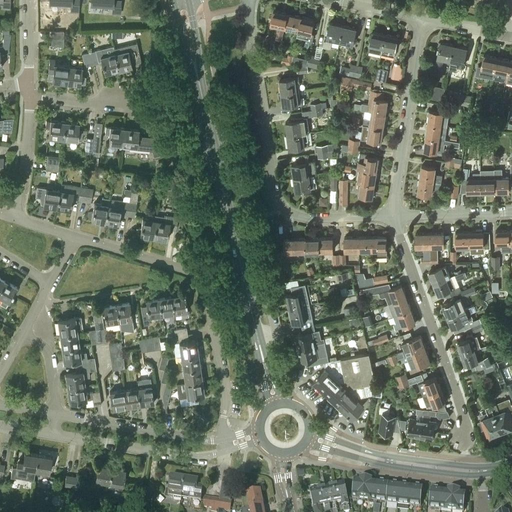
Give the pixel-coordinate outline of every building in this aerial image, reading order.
[(1,0),(1,8),(9,8),(9,0),(1,0)] [(48,0),(49,2),(70,3),(70,11),(78,11),(78,0),(48,0)] [(90,0),(91,4),(112,5),(112,13),(120,14),(120,0),(113,0),(90,0)] [(287,14),(273,11),(270,24),(278,26),(275,38),(282,39),(284,27),(287,14)] [(287,14),(284,27),(298,30),(301,16),(287,14)] [(301,16),(298,30),(297,36),(312,40),(314,33),(311,33),(314,19),(301,16)] [(340,41),(343,25),(330,22),(325,42),(324,41),(323,47),(330,48),(332,39),(340,41)] [(343,25),(340,41),(347,42),(346,46),(352,47),(356,28),(343,25)] [(9,34),(9,29),(2,28),(2,33),(4,34),(2,46),(0,46),(0,67),(2,67),(0,54),(9,53),(9,47),(11,34),(9,34)] [(380,54),(381,47),(384,34),(372,31),(367,51),(380,54)] [(384,34),(381,47),(380,54),(394,57),(398,37),(384,34)] [(450,60),(453,44),(440,42),(435,69),(441,70),(443,58),(450,60)] [(122,46),(113,48),(119,70),(132,67),(132,66),(136,65),(134,57),(131,44),(122,46)] [(453,44),(450,60),(458,61),(457,65),(462,66),(466,47),(453,44)] [(89,52),(92,65),(101,62),(104,74),(119,70),(113,48),(113,46),(89,52)] [(92,65),(89,52),(82,54),(85,67),(92,65)] [(293,56),(287,54),(287,57),(282,56),(281,63),(291,65),(291,63),(293,56)] [(494,70),(497,57),(483,55),(481,68),(494,70)] [(293,56),(291,63),(298,64),(300,57),(293,56)] [(505,81),(510,60),(497,57),(494,70),(492,79),(505,81)] [(66,83),(68,66),(54,64),(54,60),(50,59),(48,73),(52,74),(51,81),(66,83)] [(400,76),(400,63),(392,63),(391,76),(400,76)] [(350,67),(345,66),(341,65),(339,72),(348,75),(354,76),(357,65),(351,64),(350,67)] [(308,72),(307,65),(296,67),(297,74),(308,72)] [(357,65),(354,76),(360,77),(363,66),(357,65)] [(68,66),(66,83),(80,85),(80,83),(85,84),(86,77),(81,76),(82,67),(68,66)] [(374,80),(385,82),(388,70),(377,68),(374,80)] [(352,85),(353,78),(342,76),(341,83),(352,85)] [(281,93),(298,90),(297,83),(299,82),(298,77),(279,80),(281,93)] [(442,101),(445,88),(434,85),(431,98),(442,101)] [(298,90),(281,93),(281,94),(278,94),(279,100),(282,100),(283,106),(302,103),(301,97),(300,98),(298,90)] [(371,112),(385,114),(387,100),(381,99),(382,92),(370,90),(368,104),(362,103),(361,110),(371,112)] [(454,92),(452,103),(463,105),(464,105),(466,94),(454,92)] [(464,105),(463,105),(470,107),(472,95),(466,94),(464,105)] [(322,108),(311,110),(302,111),(303,117),(293,119),(293,121),(285,122),(287,135),(306,132),(306,133),(309,132),(307,117),(313,116),(323,114),(322,108)] [(427,123),(447,126),(449,113),(429,110),(427,123)] [(363,124),(364,124),(383,127),(385,114),(371,112),(370,119),(364,118),(363,124)] [(471,116),(470,124),(481,126),(482,118),(471,116)] [(486,116),(486,127),(496,127),(497,117),(486,116)] [(62,139),(64,121),(50,120),(50,121),(46,120),(45,128),(49,128),(48,137),(62,139)] [(64,121),(62,139),(82,141),(82,133),(86,134),(86,130),(83,129),(83,130),(78,129),(79,123),(64,121)] [(447,126),(427,123),(426,137),(445,140),(447,126)] [(383,127),(364,124),(362,139),(381,142),(383,127)] [(122,145),(124,128),(110,126),(110,127),(105,127),(104,134),(109,135),(108,144),(122,145)] [(124,128),(122,145),(129,146),(129,149),(152,151),(153,156),(161,154),(157,142),(150,144),(137,143),(139,129),(124,128)] [(481,139),(493,140),(493,131),(481,130),(481,139)] [(306,132),(287,135),(289,148),(308,145),(306,133),(306,132)] [(91,151),(93,138),(86,137),(84,150),(91,151)] [(445,140),(426,137),(424,150),(443,153),(445,140)] [(93,138),(91,151),(99,151),(100,139),(93,138)] [(363,169),(376,171),(378,157),(368,156),(369,153),(360,152),(357,168),(359,169),(359,168),(363,169)] [(46,163),(58,164),(59,157),(46,155),(46,163)] [(293,177),(314,174),(317,174),(315,161),(291,164),(293,177)] [(58,164),(46,163),(45,170),(58,171),(58,164)] [(419,179),(440,182),(441,175),(434,174),(435,167),(421,165),(419,179)] [(357,182),(361,182),(374,184),(376,171),(363,169),(359,168),(359,169),(357,182)] [(494,169),(494,178),(495,192),(509,191),(508,177),(502,177),(502,169),(494,169)] [(329,172),(329,179),(330,179),(330,190),(337,190),(337,171),(329,172)] [(481,192),(480,178),(480,172),(472,173),(472,178),(462,179),(460,193),(481,192)] [(495,192),(494,178),(488,178),(488,172),(480,172),(480,178),(481,192),(495,192)] [(314,174),(293,177),(295,191),(314,188),(313,182),(315,182),(314,174)] [(440,182),(419,179),(417,193),(431,195),(432,188),(439,189),(440,182)] [(374,184),(361,182),(359,195),(372,197),(374,184)] [(57,202),(56,208),(70,210),(72,199),(79,200),(81,187),(68,185),(61,184),(60,190),(58,202),(57,202)] [(448,196),(456,197),(459,185),(450,184),(448,196)] [(38,186),(36,197),(39,197),(41,204),(43,204),(42,206),(56,208),(57,202),(58,202),(60,190),(38,186)] [(81,187),(79,200),(90,202),(92,189),(81,187)] [(131,190),(127,215),(134,216),(138,192),(138,188),(131,187),(131,190)] [(105,216),(104,223),(118,225),(120,214),(127,215),(131,190),(124,189),(123,201),(109,198),(106,216),(105,216)] [(106,216),(109,198),(102,197),(101,204),(94,203),(92,211),(87,212),(89,219),(91,219),(91,221),(104,223),(105,216),(106,216)] [(155,231),(157,216),(150,215),(150,219),(142,218),(141,226),(136,228),(137,234),(139,234),(139,236),(152,238),(154,231),(155,231)] [(154,231),(152,238),(167,240),(168,229),(175,230),(177,218),(164,215),(164,217),(157,216),(155,231),(154,231)] [(509,252),(509,230),(495,231),(496,244),(501,244),(501,252),(509,252)] [(470,245),(469,231),(455,232),(456,246),(470,245)] [(484,233),(483,231),(469,231),(470,245),(470,248),(477,248),(476,245),(484,245),(484,233)] [(449,245),(449,234),(443,234),(443,232),(429,233),(430,263),(437,263),(437,246),(444,246),(444,245),(449,245)] [(430,263),(429,233),(415,233),(415,247),(423,247),(423,257),(421,257),(421,263),(430,263)] [(372,250),(372,236),(358,237),(359,251),(372,250)] [(372,236),(372,250),(372,257),(387,256),(386,236),(372,236)] [(319,238),(320,251),(333,251),(332,237),(319,238)] [(359,251),(358,237),(344,237),(344,251),(359,251)] [(306,251),(306,238),(284,239),(284,252),(306,251)] [(306,238),(306,251),(320,251),(319,238),(306,238)] [(490,257),(491,269),(499,269),(499,257),(490,257)] [(433,282),(449,275),(445,265),(442,267),(441,266),(429,272),(433,282)] [(449,275),(433,282),(438,295),(444,292),(446,297),(457,292),(455,288),(459,286),(456,279),(466,275),(464,269),(461,271),(455,273),(449,275)] [(293,271),(283,272),(284,280),(293,278),(293,271)] [(338,279),(348,277),(347,271),(337,273),(338,279)] [(374,284),(385,282),(387,281),(386,275),(373,278),(374,284)] [(359,287),(374,284),(373,278),(372,277),(364,279),(358,280),(359,287)] [(0,299),(1,300),(0,302),(0,303),(5,307),(17,287),(5,280),(0,287),(0,290),(1,291),(0,292),(0,299)] [(388,303),(406,296),(401,284),(391,288),(389,283),(365,288),(367,295),(383,292),(388,303)] [(290,309),(310,305),(305,284),(291,287),(292,294),(287,295),(290,309)] [(464,298),(476,292),(473,286),(461,291),(464,298)] [(173,308),(174,313),(181,312),(181,318),(188,317),(185,294),(169,296),(171,308),(173,308)] [(160,315),(161,315),(174,313),(173,308),(171,308),(169,296),(158,298),(160,315)] [(393,316),(411,309),(406,296),(388,303),(393,316)] [(460,297),(442,304),(447,315),(474,305),(472,301),(464,305),(460,297)] [(158,298),(145,300),(146,306),(141,307),(143,324),(149,323),(148,317),(156,316),(156,320),(162,319),(161,315),(160,315),(158,298)] [(118,315),(119,321),(125,321),(126,326),(133,325),(129,302),(114,304),(116,316),(118,315)] [(116,316),(114,304),(102,306),(105,324),(119,321),(118,315),(116,316)] [(310,305),(290,309),(293,323),(300,321),(302,328),(314,325),(312,318),(313,318),(310,305)] [(354,305),(344,308),(345,314),(356,312),(354,305)] [(474,305),(447,315),(452,327),(464,322),(464,321),(468,319),(466,314),(476,310),(474,305)] [(411,309),(393,316),(395,323),(393,324),(395,330),(415,322),(411,309)] [(93,323),(94,323),(95,329),(97,343),(102,342),(100,329),(104,328),(101,314),(92,315),(93,323)] [(59,336),(77,333),(76,324),(82,324),(81,317),(75,318),(75,317),(57,320),(59,336)] [(469,326),(471,333),(482,328),(479,322),(469,326)] [(321,339),(319,330),(315,331),(314,325),(302,328),(303,334),(295,335),(298,348),(314,344),(320,343),(324,342),(324,338),(321,339)] [(173,330),(175,337),(187,335),(186,328),(173,330)] [(95,329),(89,330),(91,344),(97,343),(95,329)] [(404,356),(425,348),(420,335),(412,338),(409,331),(399,335),(401,342),(399,343),(403,351),(387,357),(389,361),(397,359),(404,356)] [(77,333),(59,336),(61,350),(79,347),(77,333)] [(377,336),(378,338),(372,340),(374,345),(388,339),(386,333),(377,336)] [(180,356),(198,353),(196,340),(188,341),(187,335),(175,337),(176,343),(172,344),(174,357),(180,356)] [(152,337),(153,350),(161,349),(159,336),(152,337)] [(145,338),(147,351),(153,350),(152,337),(145,338)] [(457,341),(461,352),(461,353),(478,347),(478,348),(480,348),(479,342),(473,344),(470,337),(457,341)] [(147,351),(145,338),(139,339),(141,352),(147,351)] [(108,344),(109,351),(121,349),(120,342),(108,344)] [(314,344),(298,348),(301,361),(311,359),(313,364),(329,361),(324,342),(320,343),(314,344)] [(80,353),(80,352),(79,347),(61,350),(63,362),(74,361),(75,368),(95,365),(94,358),(87,359),(86,352),(80,353)] [(478,347),(461,353),(465,365),(473,363),(475,370),(490,364),(487,355),(477,359),(476,354),(480,353),(478,348),(478,347)] [(391,366),(399,363),(401,363),(406,361),(409,369),(430,361),(425,348),(404,356),(397,359),(389,361),(391,366)] [(121,349),(109,351),(110,357),(122,355),(121,349)] [(182,369),(200,366),(198,353),(180,356),(182,369)] [(313,382),(352,417),(360,409),(361,401),(356,397),(372,393),(372,388),(376,388),(369,353),(324,362),(325,369),(313,382)] [(122,355),(110,357),(111,364),(123,362),(122,355)] [(163,370),(165,370),(168,358),(161,356),(158,369),(163,370)] [(511,356),(502,360),(505,367),(511,363),(511,356)] [(499,369),(505,367),(502,360),(497,362),(499,369)] [(123,362),(111,364),(112,370),(124,369),(123,362)] [(67,390),(85,387),(84,378),(89,377),(88,371),(96,369),(95,365),(75,368),(76,372),(65,374),(67,390)] [(200,366),(182,369),(184,383),(202,380),(200,366)] [(485,373),(482,367),(477,369),(479,376),(485,373)] [(165,383),(167,383),(170,371),(165,370),(163,370),(160,382),(165,383)] [(475,371),(470,373),(473,380),(478,377),(475,371)] [(396,382),(406,378),(404,373),(394,377),(396,382)] [(422,396),(440,389),(436,376),(423,381),(418,383),(422,396)] [(406,378),(396,382),(398,388),(408,384),(406,378)] [(202,380),(184,383),(176,384),(178,399),(204,395),(202,380)] [(165,383),(162,395),(164,408),(167,407),(169,397),(172,385),(167,383),(165,383)] [(138,387),(141,405),(154,403),(151,385),(138,387)] [(99,391),(94,392),(86,393),(85,387),(67,390),(69,402),(92,399),(93,406),(101,405),(99,391)] [(141,405),(138,387),(123,389),(126,407),(141,405)] [(126,407),(123,389),(109,392),(112,409),(126,407)] [(440,389),(422,396),(426,406),(433,406),(445,402),(440,389)] [(496,403),(491,405),(501,431),(507,428),(509,429),(511,428),(511,426),(511,421),(508,412),(511,410),(511,404),(509,398),(496,403)] [(485,407),(488,416),(481,419),(482,421),(478,422),(481,430),(485,429),(488,436),(489,435),(491,436),(494,435),(494,433),(501,431),(491,405),(485,407)] [(379,430),(392,432),(395,416),(394,415),(395,411),(389,410),(389,408),(380,407),(379,413),(382,413),(379,430)] [(424,409),(417,408),(416,418),(409,417),(407,434),(420,436),(424,409)] [(424,409),(420,436),(433,437),(434,429),(435,429),(436,429),(437,428),(437,427),(438,426),(438,425),(437,424),(437,423),(436,423),(435,422),(435,421),(429,420),(430,414),(436,415),(436,411),(424,409)] [(449,417),(447,410),(443,412),(436,411),(436,415),(435,416),(439,419),(442,419),(449,417)] [(10,476),(26,479),(26,478),(33,479),(33,480),(35,470),(38,455),(24,453),(23,461),(17,460),(16,467),(12,466),(10,476)] [(38,455),(35,470),(42,471),(42,475),(48,476),(51,457),(38,455)] [(108,483),(111,467),(98,465),(94,484),(100,485),(101,481),(108,483)] [(124,469),(111,467),(108,483),(116,484),(115,487),(121,488),(124,469)] [(70,487),(69,492),(79,493),(80,488),(77,488),(77,487),(81,488),(83,479),(78,478),(78,477),(71,476),(70,487)] [(181,499),(185,479),(171,477),(168,496),(174,497),(173,499),(180,501),(181,501),(181,499)] [(185,479),(181,499),(200,502),(202,488),(197,487),(198,481),(185,479)] [(363,501),(366,481),(354,479),(352,499),(363,501)] [(375,502),(377,482),(366,481),(363,501),(375,502)] [(386,503),(389,484),(377,482),(375,502),(386,503)] [(348,505),(347,500),(344,484),(332,486),(336,503),(340,502),(341,506),(348,505)] [(397,505),(400,485),(389,484),(386,503),(397,505)] [(409,506),(411,487),(400,485),(397,505),(409,506)] [(336,503),(332,486),(320,489),(324,506),(324,508),(325,511),(333,511),(333,510),(331,511),(329,507),(329,505),(336,503)] [(143,505),(145,488),(139,487),(136,505),(140,506),(140,505),(143,505)] [(420,508),(423,488),(411,487),(409,506),(420,508)] [(145,488),(143,505),(148,506),(151,489),(145,488)] [(324,506),(320,489),(309,491),(313,511),(320,511),(320,507),(324,506)] [(440,510),(443,491),(431,489),(429,509),(440,510)] [(440,510),(452,511),(454,492),(443,491),(440,510)] [(249,508),(263,506),(260,492),(246,495),(249,508)] [(454,511),(463,511),(466,493),(454,492),(452,511),(454,511)] [(218,511),(220,499),(213,498),(211,510),(218,511)] [(220,499),(218,511),(223,511),(229,511),(231,501),(220,499)]
